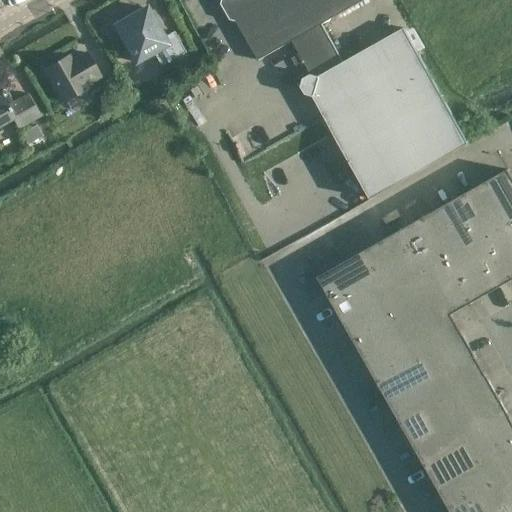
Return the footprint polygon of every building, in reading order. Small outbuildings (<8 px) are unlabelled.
[(223,0),(258,61),(365,0),(223,0)] [(115,25),(135,62),(152,52),(160,66),(185,52),(173,31),(163,37),(146,8),(115,25)] [(371,199),(469,143),(404,28),(319,76),(311,75),(304,78),(301,87),(306,94),(313,96),(326,118),(371,199)] [(67,55),(45,69),(64,102),(87,89),(84,85),(100,76),(87,53),(71,62),(67,55)] [(27,94),(8,105),(2,95),(0,95),(0,127),(13,120),(18,130),(41,118),(27,94)] [(28,145),(43,136),(36,125),(20,134),(28,145)] [(506,284),(511,280),(511,176),(508,170),(318,277),(452,511),(511,511),(511,419),(452,315),(506,284)]
